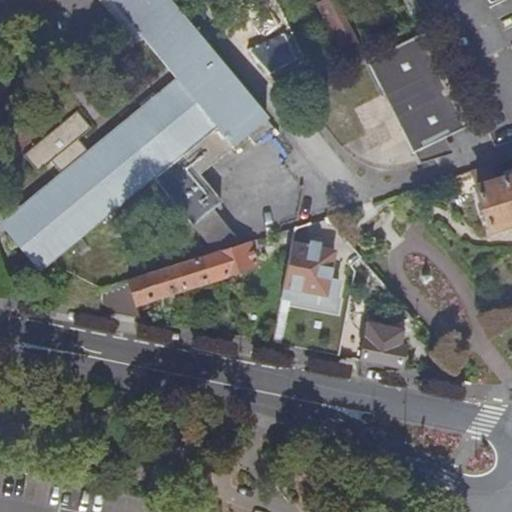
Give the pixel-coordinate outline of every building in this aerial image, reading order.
[(193,225),(213,209),(222,202),(200,174),(267,118),(256,105),(257,104),(170,0),(111,0),(176,78),(88,151),(78,138),(91,127),(77,111),(25,156),(38,173),(52,161),(62,173),(8,218),(10,224),(17,235),(23,242),(36,257),(48,266),(56,259),(72,246),(81,238),(155,177),(193,225)] [(339,46),(355,39),(336,0),(318,0),(317,1),(339,46)] [(365,58),(416,163),(450,152),(441,136),(469,122),(424,30),(365,58)] [(341,59),(360,49),(355,39),(339,46),(335,48),(341,59)] [(491,164),(472,170),(492,230),(511,223),(511,176),(497,182),(491,164)] [(213,248),(238,240),(213,209),(193,225),(213,248)] [(217,254),(102,290),(103,310),(103,312),(142,319),(138,306),(259,265),(257,258),(263,256),(258,243),(268,239),(271,250),(285,245),(280,232),(242,245),(217,254)] [(215,251),(217,254),(242,245),(240,243),(238,240),(213,248),(215,251)] [(292,244),(284,288),(302,291),(300,301),(334,307),(339,281),(329,279),(335,251),(292,244)] [(38,279),(36,299),(103,312),(103,310),(102,290),(100,291),(38,279)] [(366,333),(344,328),(338,356),(401,368),(406,346),(401,345),(404,331),(368,323),(366,333)]
